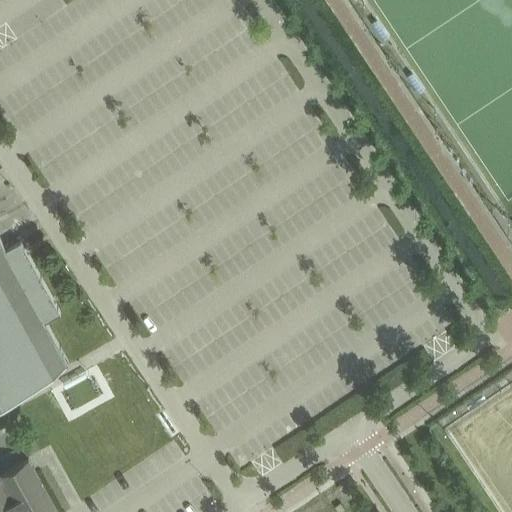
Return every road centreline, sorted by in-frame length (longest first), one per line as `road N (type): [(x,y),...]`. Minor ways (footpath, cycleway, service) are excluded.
road 1 (unclassified): [(0,145),(243,507),(350,435)]
road 2 (unclassified): [(490,342),(350,435)]
